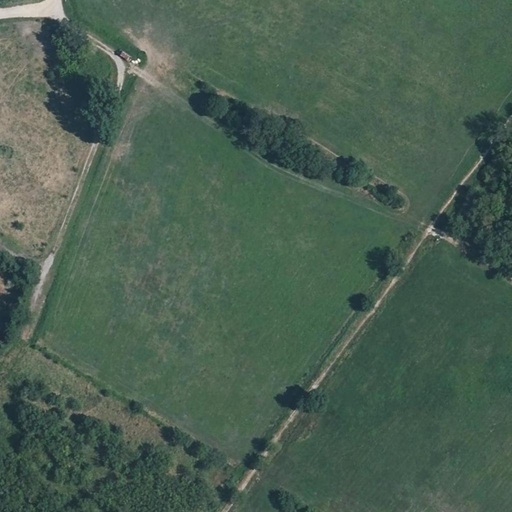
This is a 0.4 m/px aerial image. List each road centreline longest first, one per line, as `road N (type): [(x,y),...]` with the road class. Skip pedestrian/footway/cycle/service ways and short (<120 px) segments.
road 1 (track): [(225,511),(511,118)]
road 2 (track): [(52,4),(110,54),(120,88),(45,275),(0,247)]
road 3 (track): [(429,231),(168,80),(119,66)]
